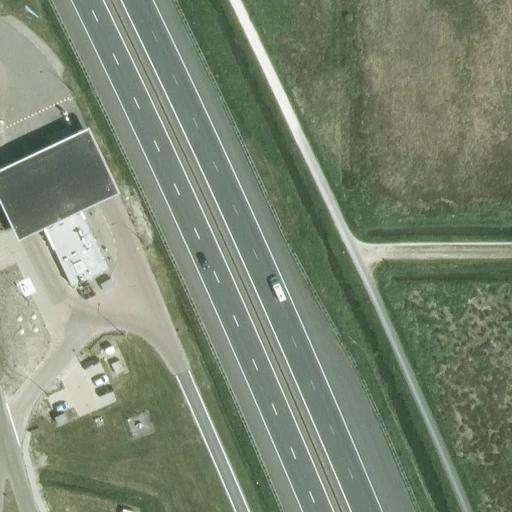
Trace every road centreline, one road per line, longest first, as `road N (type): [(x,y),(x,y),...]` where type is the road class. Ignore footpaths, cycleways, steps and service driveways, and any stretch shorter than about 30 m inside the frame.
road 1 (motorway): [(82,0),(318,511)]
road 2 (motorway): [(367,511),(136,0)]
road 3 (track): [(356,260),(511,256)]
